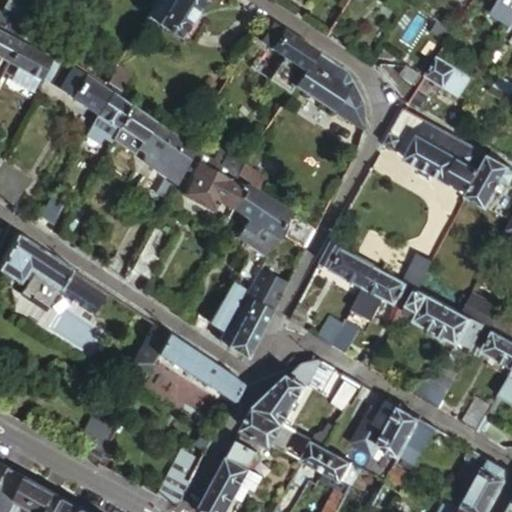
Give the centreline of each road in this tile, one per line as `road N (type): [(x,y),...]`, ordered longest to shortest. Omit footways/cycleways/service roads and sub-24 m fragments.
road 1 (residential): [(275,320),(375,137),(381,95),(348,60),(258,0)]
road 2 (residential): [(255,376),(16,214)]
road 3 (residential): [(511,462),(275,320)]
road 4 (tertiary): [(148,511),(0,432)]
road 5 (residential): [(186,511),(255,376)]
